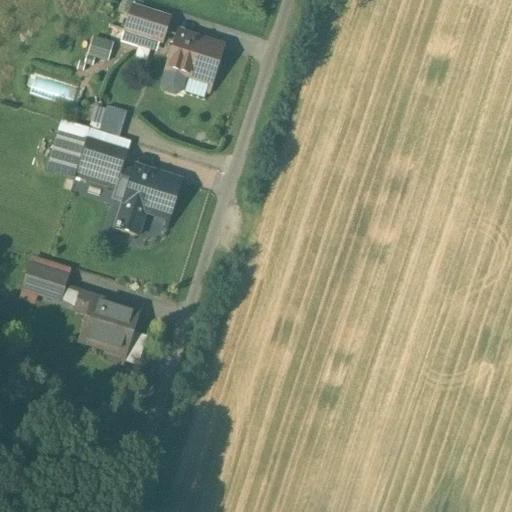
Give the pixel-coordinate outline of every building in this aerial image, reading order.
[(168,21),(130,9),(119,42),(137,48),(141,37),(161,44),(168,21)] [(221,49),(176,35),(160,85),(162,94),(172,97),(180,93),(185,78),(210,85),(221,49)] [(96,37),(91,57),(112,62),(117,42),(96,37)] [(37,79),(33,95),(65,104),(70,87),(37,79)] [(125,114),(106,108),(98,133),(117,139),(125,114)] [(125,155),(85,142),(78,164),(118,177),(125,155)] [(180,185),(133,170),(114,231),(137,238),(144,213),(169,220),(180,185)] [(66,281),(28,268),(21,290),(59,303),(66,281)] [(138,314),(78,295),(73,311),(86,315),(77,342),(100,349),(101,345),(126,353),(138,314)]
